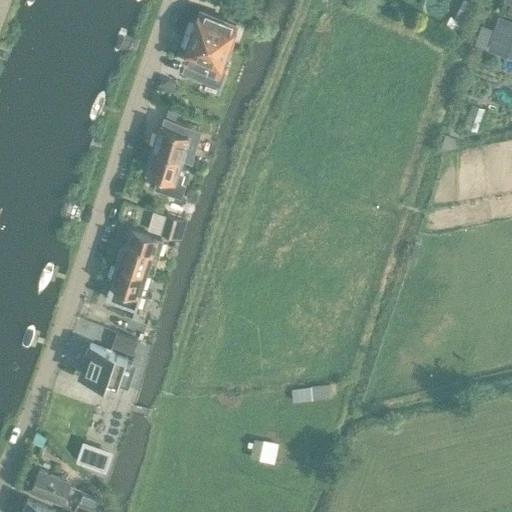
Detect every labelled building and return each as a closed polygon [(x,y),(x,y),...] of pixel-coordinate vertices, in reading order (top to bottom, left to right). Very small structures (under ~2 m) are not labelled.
[(193,18),(188,32),(221,44),(226,29),(231,30),(234,21),(200,9),(197,19),(193,18)] [(511,21),(501,18),(490,47),(511,54),(511,21)] [(485,47),(492,26),(481,22),(474,43),(485,47)] [(220,61),(225,45),(221,44),(188,32),(183,46),(187,48),(183,58),(186,59),(216,70),(220,61)] [(220,86),(224,73),(216,70),(186,59),(182,72),(220,86)] [(155,131),(151,146),(181,155),(188,132),(160,123),(158,131),(155,131)] [(174,177),(181,155),(151,146),(146,161),(149,162),(146,169),(158,173),(154,184),(180,193),(184,181),(174,177)] [(174,233),(179,218),(166,214),(161,229),(174,233)] [(158,248),(161,235),(130,226),(127,238),(125,238),(122,246),(120,245),(115,259),(146,269),(151,271),(159,248),(158,248)] [(135,303),(146,269),(115,259),(110,275),(112,276),(110,283),(112,284),(108,295),(135,303)] [(140,335),(145,320),(120,312),(115,326),(140,335)] [(136,337),(114,329),(110,342),(131,350),(136,337)] [(103,346),(89,341),(79,371),(103,379),(103,378),(116,383),(125,355),(113,351),(113,350),(109,348),(110,346),(103,344),(103,346)] [(252,435),(249,453),(277,458),(281,440),(252,435)] [(110,454),(82,444),(76,460),(105,469),(110,454)] [(39,468),(30,490),(71,505),(73,506),(79,490),(80,490),(81,488),(67,483),(68,479),(65,478),(65,475),(59,473),(57,475),(39,468)] [(95,511),(101,499),(80,490),(79,490),(73,506),(86,511),(95,511)] [(63,511),(64,510),(26,497),(20,511),(63,511)]
